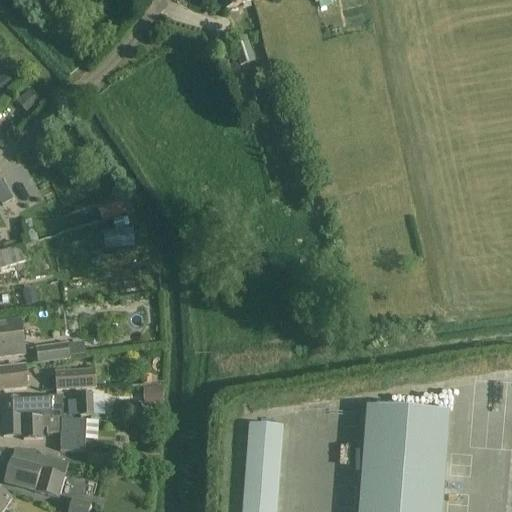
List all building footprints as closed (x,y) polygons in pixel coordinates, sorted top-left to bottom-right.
[(221,0),(224,8),(243,2),(250,0),(221,0)] [(254,62),(246,38),(233,42),(241,66),(254,62)] [(8,70),(0,76),(0,77),(8,87),(17,80),(8,70)] [(264,88),(250,91),(252,101),(266,98),(264,88)] [(42,104),(30,90),(17,102),(28,115),(42,104)] [(1,182),(0,182),(0,203),(2,207),(12,202),(1,182)] [(128,200),(120,203),(126,217),(134,213),(128,200)] [(0,253),(10,250),(38,242),(31,220),(3,228),(0,228),(0,253)] [(151,228),(118,234),(120,245),(153,239),(151,228)] [(156,244),(122,248),(124,273),(159,269),(156,244)] [(0,271),(29,263),(24,247),(0,254),(0,271)] [(34,294),(24,296),(27,309),(37,307),(34,294)] [(0,357),(23,355),(18,321),(0,323),(0,357)] [(68,345),(37,348),(38,365),(70,362),(70,360),(81,358),(78,345),(69,346),(68,345)] [(24,370),(0,372),(0,393),(26,391),(24,370)] [(95,372),(56,374),(57,393),(96,390),(95,372)] [(151,376),(141,377),(142,386),(152,385),(151,376)] [(162,389),(142,390),(143,406),(163,405),(162,389)] [(2,398),(2,418),(39,417),(39,420),(60,420),(64,420),(63,396),(50,397),(2,398)] [(92,397),(79,397),(80,417),(93,417),(92,397)] [(365,407),(357,511),(438,511),(446,412),(365,407)] [(117,434),(117,413),(104,413),(103,434),(117,434)] [(3,437),(22,436),(22,440),(41,440),(40,430),(47,430),(47,435),(61,435),(60,453),(85,454),(85,441),(97,441),(98,423),(83,422),(80,422),(64,421),(64,420),(60,420),(39,420),(39,417),(2,418),(3,437)] [(275,511),(282,429),(249,426),(242,511),(275,511)] [(4,484),(23,489),(34,492),(57,498),(63,477),(66,478),(65,480),(80,484),(84,469),(69,465),(39,457),(36,469),(11,462),(4,484)] [(99,470),(91,486),(111,495),(118,479),(99,470)] [(0,511),(4,511),(12,501),(0,492),(0,511)] [(72,501),(69,511),(88,511),(90,506),(72,501)]
